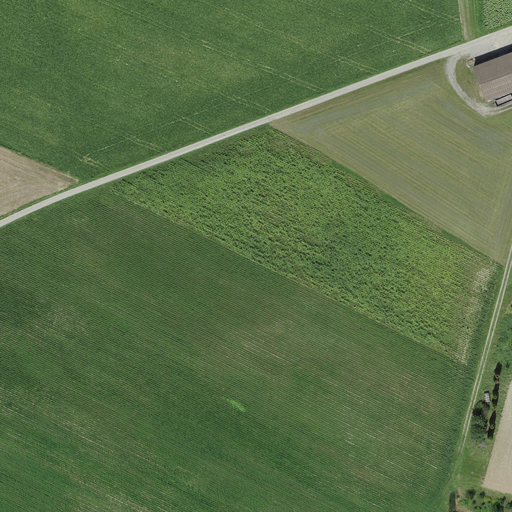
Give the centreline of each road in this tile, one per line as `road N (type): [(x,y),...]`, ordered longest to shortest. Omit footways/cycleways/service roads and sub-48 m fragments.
road 1 (track): [(0,226),(511,30)]
road 2 (track): [(511,253),(466,426)]
